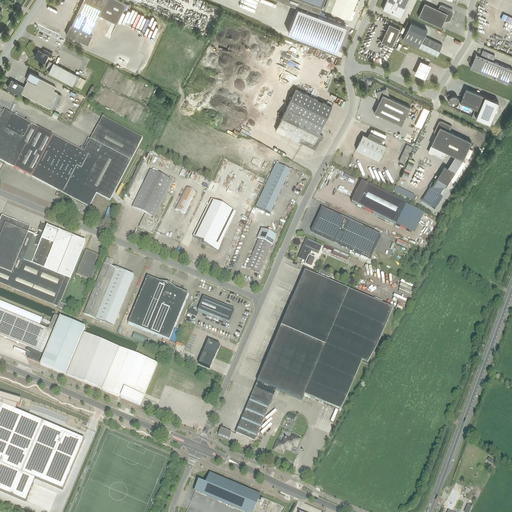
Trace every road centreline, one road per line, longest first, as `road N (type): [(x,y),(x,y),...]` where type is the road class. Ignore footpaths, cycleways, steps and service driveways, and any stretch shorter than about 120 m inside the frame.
road 1 (unclassified): [(260,300),(0,192)]
road 2 (unclassified): [(260,300),(350,114),(347,68)]
road 3 (primary): [(428,511),(511,289)]
road 4 (secondary): [(198,447),(0,363)]
road 5 (unclassified): [(347,68),(435,92),(470,39),(474,0)]
road 6 (unclassified): [(198,447),(260,300)]
road 7 (secondary): [(343,511),(198,447)]
